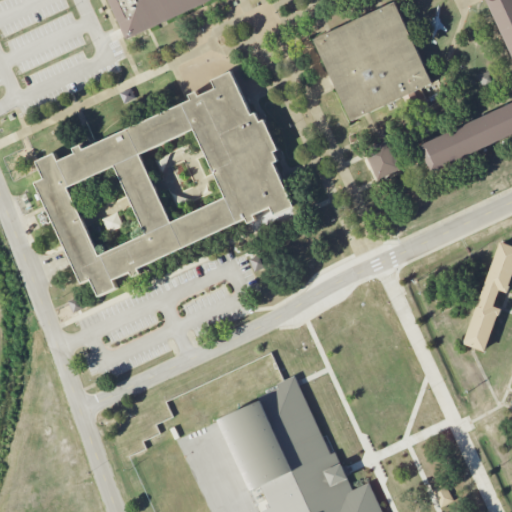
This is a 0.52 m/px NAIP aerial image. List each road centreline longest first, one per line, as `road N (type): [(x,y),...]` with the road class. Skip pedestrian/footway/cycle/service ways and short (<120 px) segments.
road 1 (residential): [(511,206),(81,412)]
road 2 (residential): [(118,511),(0,201)]
road 3 (residential): [(386,265),(501,511)]
